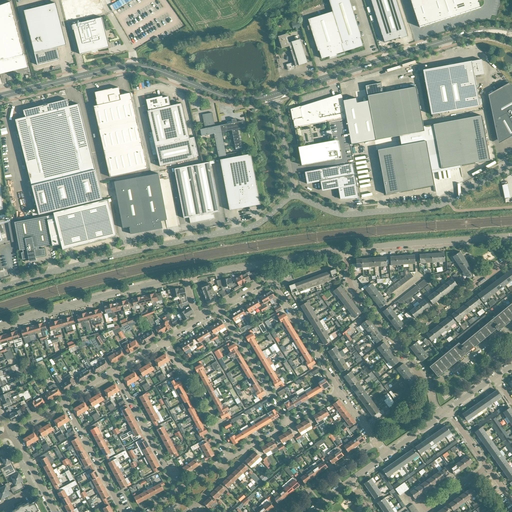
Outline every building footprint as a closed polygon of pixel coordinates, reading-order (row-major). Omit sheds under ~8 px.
[(329,0),(333,12),(308,19),(318,51),(319,51),(322,59),(329,56),(330,58),(337,55),(336,54),(363,46),(360,38),(362,37),(349,0),(329,0)] [(408,36),(399,9),(396,0),(370,0),(384,42),(400,38),(400,39),(408,36)] [(478,0),(410,0),(419,27),(480,7),(478,0)] [(11,2),(0,5),(0,74),(1,74),(0,72),(5,71),(5,73),(16,70),(16,68),(21,67),(21,69),(27,67),(24,54),(11,2)] [(24,11),(37,65),(59,60),(56,47),(66,45),(56,3),(24,11)] [(123,44),(130,40),(114,15),(108,18),(123,44)] [(109,47),(102,17),(72,25),(80,54),(109,47)] [(299,30),(298,27),(300,27),(299,21),(292,23),(293,29),(296,28),(297,31),(299,30)] [(286,34),(278,37),(282,49),(289,46),(294,62),(287,65),(288,71),(294,69),(294,67),(295,66),(299,65),(299,66),(307,63),(300,39),(291,42),(288,43),(286,34)] [(481,59),(423,70),(432,114),(437,113),(480,105),(474,76),(484,74),(481,59)] [(356,98),(343,101),(351,145),(376,140),(399,136),(424,131),(423,126),(416,87),(383,93),(381,83),(366,86),(368,100),(357,102),(356,98)] [(511,86),(509,83),(488,94),(498,144),(511,135),(511,86)] [(94,106),(110,177),(148,169),(131,93),(120,95),(118,88),(95,93),(97,105),(94,106)] [(337,95),(291,110),(294,128),(301,166),(333,160),(334,167),(352,163),(354,163),(351,145),(346,118),(343,101),(341,94),(337,95)] [(149,99),(146,100),(147,105),(149,111),(147,111),(160,167),(194,159),(194,157),(198,156),(194,137),(190,138),(183,108),(182,103),(170,106),(168,97),(162,98),(162,96),(149,99)] [(25,117),(15,120),(32,186),(39,215),(49,212),(102,199),(95,170),(79,104),(69,106),(67,99),(47,104),(23,110),(25,117)] [(205,128),(200,129),(202,136),(214,134),(219,158),(226,157),(221,132),(220,125),(215,126),(212,113),(202,115),(205,128)] [(424,131),(399,136),(401,146),(426,141),(431,140),(434,155),(436,170),(490,160),(481,116),(433,125),(423,126),(424,131)] [(243,121),(236,122),(236,119),(231,120),(232,123),(220,125),(221,132),(232,130),(236,150),(242,148),(238,129),(244,128),(243,121)] [(401,146),(378,150),(383,179),(386,195),(401,192),(434,185),(431,171),(436,170),(434,155),(431,140),(426,141),(401,146)] [(251,154),(220,160),(229,210),(241,208),(242,208),(242,207),(259,203),(255,187),(257,186),(257,185),(251,154)] [(174,169),(183,213),(184,218),(189,217),(190,223),(215,219),(214,213),(219,212),(210,162),(174,169)] [(334,167),(305,172),(307,184),(320,181),(322,191),(338,188),(340,199),(358,198),(352,163),(334,167)] [(159,174),(114,182),(123,228),(130,227),(130,228),(131,234),(131,233),(132,233),(138,232),(138,231),(153,228),(153,229),(154,229),(161,227),(162,228),(161,222),(160,222),(160,221),(167,220),(159,174)] [(54,215),(15,222),(20,250),(23,250),(23,252),(21,253),(23,259),(29,258),(29,262),(36,261),(36,257),(45,255),(44,248),(39,249),(39,247),(52,244),(52,246),(61,244),(60,242),(61,242),(63,250),(117,236),(107,199),(53,213),(54,215)] [(460,252),(453,256),(456,262),(463,257),(460,252)] [(463,257),(456,262),(460,267),(467,262),(463,257)] [(363,267),(362,259),(356,259),(356,263),(352,264),(353,272),(359,272),(359,268),(363,267)] [(467,262),(460,267),(463,272),(470,267),(467,262)] [(470,267),(463,272),(466,277),(473,272),(470,267)] [(336,281),(335,277),(338,276),(335,269),(330,271),(330,270),(329,270),(333,280),(334,282),(336,281)] [(329,270),(323,272),(327,282),(333,280),(329,270)] [(249,272),(242,276),(246,282),(250,279),(248,275),(250,274),(253,279),(256,277),(253,272),(250,273),(249,272)] [(323,272),(318,274),(321,284),(327,282),(323,272)] [(511,277),(508,272),(503,276),(508,283),(511,279),(511,277)] [(315,286),(321,284),(318,274),(312,276),(315,286)] [(238,284),(233,286),(233,288),(236,286),(237,289),(240,287),(239,286),(246,282),(242,276),(242,275),(235,279),(238,284)] [(362,275),(358,279),(361,283),(366,280),(363,277),(362,275)] [(310,288),(315,286),(312,276),(306,279),(310,288)] [(508,283),(503,276),(498,280),(503,286),(508,283)] [(233,288),(233,286),(231,278),(228,279),(223,279),(224,287),(229,286),(230,288),(233,287),(233,288)] [(452,278),(447,282),(452,289),(457,285),(452,278)] [(306,279),(300,281),(304,290),(304,293),(310,290),(310,288),(306,279)] [(498,280),(493,283),(498,290),(503,286),(498,280)] [(298,293),(304,290),(300,281),(294,283),(298,293)] [(447,282),(442,286),(447,293),(452,289),(447,282)] [(298,294),(298,293),(294,283),(294,284),(289,286),(292,293),(295,292),(296,295),(298,294)] [(365,289),(369,294),(376,289),(372,284),(371,284),(370,283),(366,286),(367,287),(365,289)] [(493,283),(488,287),(493,294),(498,290),(493,283)] [(213,286),(212,286),(202,290),(204,295),(211,292),(214,291),(213,286)] [(333,291),(337,295),(344,290),(340,286),(333,291)] [(442,286),(437,290),(442,296),(447,293),(442,286)] [(488,287),(483,291),(488,298),(493,294),(488,287)] [(178,288),(180,297),(179,298),(179,299),(179,300),(181,300),(182,303),(179,304),(179,305),(188,301),(186,296),(184,288),(178,289),(178,288)] [(376,289),(369,294),(373,298),(376,296),(379,293),(376,289)] [(271,290),(265,294),(269,300),(272,299),(275,303),(277,301),(271,290)] [(337,295),(340,300),(347,295),(344,290),(337,295)] [(437,290),(432,294),(437,300),(442,296),(437,290)] [(211,292),(204,295),(206,299),(206,300),(216,296),(215,295),(216,295),(214,291),(211,292)] [(483,291),(478,295),(483,301),(488,298),(483,291)] [(376,296),(373,298),(377,303),(383,298),(379,293),(376,296)] [(152,303),(150,294),(144,296),(146,304),(148,304),(148,306),(153,305),(153,304),(152,304),(151,303),(152,303)] [(260,297),(262,302),(264,304),(269,300),(265,294),(260,297)] [(427,297),(430,300),(433,304),(437,300),(432,294),(427,297)] [(350,299),(347,295),(340,300),(344,304),(350,299)] [(216,296),(206,300),(208,304),(215,302),(217,300),(216,296)] [(476,296),(471,300),(476,306),(481,302),(476,296)] [(132,300),(130,300),(132,307),(132,310),(136,309),(140,308),(139,306),(137,297),(132,299),(132,300)] [(383,298),(377,303),(380,308),(387,303),(383,298)] [(256,299),(251,303),(255,309),(260,306),(256,299)] [(354,304),(350,299),(344,304),(347,309),(354,304)] [(128,300),(122,301),(124,310),(123,310),(124,311),(125,310),(125,311),(125,314),(125,315),(131,314),(130,310),(130,308),(132,307),(130,300),(128,301),(128,300)] [(424,300),(419,304),(425,310),(429,306),(424,300)] [(471,300),(466,303),(471,310),(476,306),(471,300)] [(124,310),(122,301),(116,303),(118,311),(121,310),(122,315),(125,314),(125,311),(125,310),(124,311),(123,310),(124,310)] [(188,301),(179,305),(181,309),(183,309),(184,310),(185,309),(189,316),(194,313),(190,306),(187,307),(186,305),(189,304),(188,301)] [(300,306),(303,311),(310,306),(307,302),(300,306)] [(245,306),(248,310),(249,313),(255,309),(251,303),(245,306)] [(466,303),(461,307),(466,314),(471,310),(466,303)] [(112,313),(109,304),(104,306),(106,314),(108,314),(109,318),(112,317),(113,320),(112,315),(113,314),(112,313),(111,314),(111,313),(112,313)] [(357,308),(354,304),(347,309),(351,313),(357,308)] [(419,304),(414,307),(420,314),(425,310),(419,304)] [(493,319),(490,321),(491,322),(496,329),(497,330),(500,328),(501,329),(501,328),(511,319),(511,304),(494,320),(493,319)] [(303,311),(306,316),(313,311),(310,306),(303,311)] [(389,306),(383,311),(387,316),(393,311),(389,306)] [(410,311),(412,314),(415,318),(420,314),(414,307),(410,311)] [(461,307),(457,311),(462,317),(466,314),(461,307)] [(242,308),(236,312),(240,318),(246,315),(242,308)] [(357,308),(351,313),(354,318),(357,316),(361,313),(357,308)] [(101,323),(102,323),(101,317),(103,317),(100,309),(94,310),(97,319),(96,319),(96,320),(97,319),(98,320),(97,320),(99,326),(100,329),(103,329),(101,323)] [(178,311),(180,313),(182,317),(184,321),(189,317),(189,316),(185,309),(184,310),(183,309),(181,309),(178,311)] [(97,319),(94,310),(89,312),(91,320),(93,320),(94,324),(95,324),(96,327),(99,326),(97,320),(98,320),(97,319),(96,320),(96,319),(97,319)] [(316,316),(313,311),(306,316),(309,321),(316,316)] [(393,311),(387,316),(390,321),(397,316),(393,311)] [(457,311),(452,315),(457,321),(462,317),(457,311)] [(91,330),(88,321),(90,320),(88,312),(82,314),(84,322),(84,323),(85,323),(85,324),(86,328),(86,329),(87,331),(91,330)] [(236,312),(230,315),(234,321),(240,318),(236,312)] [(165,322),(161,324),(162,326),(165,331),(165,332),(171,328),(167,321),(171,319),(169,314),(169,313),(165,316),(165,315),(161,317),(165,322)] [(288,318),(285,313),(280,316),(279,313),(276,315),(281,322),(282,321),(287,318),(288,318)] [(84,322),(82,314),(76,315),(79,324),(81,323),(82,327),(85,326),(86,328),(85,330),(86,329),(86,328),(85,324),(85,323),(84,323),(84,322)] [(146,316),(148,320),(151,325),(155,323),(150,315),(148,315),(146,316)] [(458,339),(486,316),(485,315),(457,338),(458,339)] [(72,316),(67,318),(71,333),(74,333),(72,325),(75,325),(72,316)] [(148,320),(146,316),(138,320),(140,324),(148,320)] [(319,321),(316,316),(309,321),(312,325),(319,321)] [(397,316),(390,321),(394,326),(401,321),(397,316)] [(450,316),(445,320),(451,326),(455,322),(450,316)] [(172,323),(174,327),(184,321),(182,317),(172,323)] [(71,333),(67,318),(61,320),(63,328),(65,327),(67,332),(68,334),(71,333)] [(287,318),(282,321),(286,328),(291,325),(287,318)] [(155,328),(157,331),(159,335),(165,331),(162,326),(161,324),(158,319),(155,321),(157,324),(156,325),(157,327),(155,328)] [(362,324),(359,326),(363,331),(365,329),(372,324),(368,319),(362,324)] [(57,330),(62,328),(60,320),(54,321),(56,330),(57,330)] [(445,320),(441,323),(447,332),(452,328),(450,326),(451,326),(445,320)] [(58,334),(57,330),(56,330),(54,321),(48,323),(51,331),(52,331),(54,335),(55,335),(55,337),(51,338),(53,343),(59,341),(59,340),(58,334)] [(221,321),(215,324),(219,330),(225,327),(221,321)] [(312,325),(315,330),(322,326),(319,321),(312,325)] [(401,321),(394,326),(398,331),(404,326),(401,321)] [(44,322),(39,324),(41,332),(41,333),(42,333),(42,334),(43,340),(44,339),(45,343),(46,347),(49,346),(46,338),(46,336),(47,336),(45,331),(47,330),(46,327),(45,324),(44,322)] [(458,345),(430,368),(437,376),(496,329),(491,322),(463,345),(462,344),(460,346),(458,345)] [(460,322),(458,323),(464,330),(466,328),(468,326),(465,322),(461,325),(460,322)] [(262,323),(259,326),(263,333),(267,330),(262,323)] [(441,323),(436,327),(441,333),(445,330),(447,332),(441,323)] [(41,332),(39,324),(33,326),(35,334),(37,333),(39,338),(40,340),(41,340),(41,344),(45,343),(44,339),(43,340),(42,334),(42,333),(41,333),(41,332)] [(128,324),(122,326),(122,327),(123,326),(124,329),(126,333),(131,329),(128,324),(129,324),(128,324)] [(210,327),(212,332),(214,334),(219,330),(215,324),(210,327)] [(322,326),(315,330),(318,335),(325,331),(328,329),(325,324),(322,326)] [(372,324),(365,329),(369,333),(366,336),(376,328),(372,324)] [(291,325),(286,328),(290,335),(295,332),(291,325)] [(36,339),(34,334),(32,326),(26,328),(29,336),(28,336),(29,337),(30,338),(29,338),(30,342),(35,341),(36,339)] [(341,332),(344,335),(349,342),(351,340),(352,339),(347,333),(351,330),(348,326),(341,332)] [(436,327),(431,331),(436,337),(441,333),(436,327)] [(26,328),(21,330),(22,334),(23,338),(25,344),(30,342),(29,338),(30,338),(29,337),(28,336),(29,336),(26,328)] [(376,328),(366,336),(370,340),(371,340),(379,333),(376,328)] [(206,329),(201,333),(207,342),(210,340),(208,337),(210,336),(206,329)] [(108,332),(103,334),(105,338),(110,335),(111,337),(115,335),(112,330),(108,332)] [(151,330),(145,334),(149,341),(155,337),(151,330)] [(250,334),(245,337),(248,342),(249,341),(254,338),(255,337),(251,330),(248,332),(250,334)] [(15,331),(11,332),(14,341),(13,341),(13,342),(14,342),(15,342),(18,341),(17,339),(19,339),(17,331),(15,332),(15,331)] [(328,336),(325,331),(318,335),(321,340),(328,336)] [(431,331),(426,334),(431,341),(436,337),(431,331)] [(11,332),(5,334),(7,342),(10,342),(10,344),(15,342),(14,342),(13,342),(13,341),(14,341),(11,332)] [(295,332),(290,335),(295,341),(292,343),(299,339),(295,332)] [(195,336),(198,340),(199,343),(205,339),(206,342),(207,342),(201,333),(195,336)] [(379,333),(371,340),(375,345),(383,338),(379,333)] [(105,338),(103,334),(99,336),(95,339),(96,340),(97,342),(99,345),(103,343),(102,341),(105,338)] [(139,338),(141,340),(143,344),(149,341),(145,334),(139,338)] [(321,340),(324,345),(331,341),(328,336),(321,340)] [(94,338),(90,340),(92,344),(95,348),(99,346),(99,345),(97,342),(96,340),(95,339),(94,338)] [(192,338),(186,341),(190,348),(196,345),(192,338)] [(254,338),(249,341),(253,348),(258,345),(254,338)] [(132,339),(128,341),(133,350),(139,347),(135,340),(133,341),(132,339)] [(299,339),(292,343),(294,347),(297,346),(299,348),(296,350),(303,345),(299,339)] [(127,340),(122,343),(128,354),(134,351),(133,350),(128,341),(127,340)] [(190,348),(186,341),(180,345),(184,351),(190,348)] [(410,347),(414,352),(420,347),(417,342),(410,347)] [(229,343),(226,345),(231,352),(228,353),(228,354),(231,352),(232,351),(237,348),(237,349),(238,348),(235,343),(230,346),(229,343)] [(384,343),(380,346),(377,348),(381,352),(387,347),(384,343)] [(279,350),(275,344),(272,346),(269,348),(273,354),(276,352),(279,350)] [(258,345),(253,348),(257,355),(262,352),(258,345)] [(303,345),(296,350),(298,353),(301,351),(303,355),(308,352),(303,345)] [(328,351),(331,357),(338,352),(335,347),(328,351)] [(387,347),(381,352),(385,357),(391,352),(387,347)] [(420,347),(414,352),(418,357),(424,352),(420,347)] [(231,352),(228,354),(231,358),(231,357),(233,360),(236,358),(241,355),(237,349),(237,348),(232,351),(231,352)] [(120,349),(114,353),(118,360),(125,356),(120,349)] [(221,358),(223,357),(219,349),(214,352),(218,360),(221,358)] [(262,352),(257,355),(261,362),(266,359),(268,357),(264,350),(262,352)] [(338,352),(331,357),(335,362),(342,358),(342,357),(343,356),(345,355),(342,350),(338,352)] [(113,351),(107,354),(108,356),(108,357),(112,364),(118,360),(114,353),(113,351)] [(306,359),(302,361),(304,364),(306,362),(306,363),(312,359),(308,352),(303,355),(306,359)] [(391,352),(385,357),(382,359),(386,364),(389,362),(395,357),(391,352)] [(424,352),(418,357),(421,362),(428,357),(424,352)] [(52,357),(54,361),(62,357),(60,353),(52,357)] [(165,354),(160,357),(164,363),(166,362),(168,366),(171,365),(169,360),(165,354)] [(358,354),(352,358),(353,359),(355,357),(356,359),(355,360),(357,363),(362,360),(358,354)] [(241,355),(236,358),(240,365),(245,362),(241,355)] [(100,357),(97,359),(98,362),(103,369),(109,366),(106,362),(104,359),(102,360),(100,357)] [(160,357),(155,360),(157,365),(155,366),(158,370),(158,371),(161,369),(165,366),(164,363),(160,357)] [(266,359),(261,362),(265,368),(270,365),(273,364),(269,357),(268,357),(266,359)] [(395,357),(389,362),(392,367),(399,362),(395,357)] [(312,359),(306,363),(310,370),(313,369),(311,366),(315,363),(313,358),(312,359)] [(342,358),(335,362),(338,367),(342,364),(345,363),(342,358)] [(103,369),(98,362),(96,359),(90,362),(96,373),(103,369)] [(199,365),(194,368),(197,372),(198,372),(203,369),(204,369),(200,361),(198,362),(199,365)] [(211,364),(215,371),(217,369),(220,368),(216,361),(211,364)] [(245,362),(240,365),(244,372),(249,369),(245,362)] [(150,363),(145,366),(148,373),(153,370),(155,373),(158,371),(155,366),(153,368),(150,363)] [(342,364),(338,367),(341,372),(348,368),(345,363),(342,364)] [(403,363),(399,366),(396,368),(400,373),(407,368),(403,363)] [(270,365),(265,368),(269,375),(274,372),(273,370),(276,369),(273,364),(270,365)] [(13,366),(10,367),(7,368),(9,373),(10,373),(10,374),(11,374),(14,373),(13,372),(16,371),(13,366)] [(140,375),(143,379),(143,380),(146,379),(144,375),(148,373),(145,366),(139,370),(142,374),(140,375)] [(368,367),(364,370),(361,371),(365,376),(371,372),(368,367)] [(85,370),(82,372),(86,379),(93,376),(88,368),(85,370)] [(407,368),(400,373),(404,378),(410,373),(407,368)] [(203,369),(198,372),(202,379),(206,376),(203,369)] [(244,372),(248,378),(253,376),(249,369),(244,372)] [(82,372),(76,376),(80,383),(86,379),(82,372)] [(135,372),(129,376),(133,382),(138,379),(139,382),(142,381),(139,376),(137,377),(135,372)] [(274,372),(269,375),(274,382),(280,378),(278,379),(274,372)] [(344,376),(348,382),(354,377),(350,372),(344,376)] [(404,378),(408,383),(414,378),(410,373),(404,378)] [(70,374),(64,377),(67,381),(71,388),(76,385),(73,379),(70,374)] [(214,384),(226,378),(224,375),(222,376),(213,382),(214,384)] [(354,377),(348,382),(351,387),(358,382),(360,380),(357,375),(354,377)] [(129,376),(124,379),(128,385),(130,389),(133,388),(130,383),(133,382),(129,376)] [(206,376),(202,379),(205,386),(210,383),(206,376)] [(246,380),(247,384),(249,387),(253,385),(257,383),(253,376),(248,378),(246,380)] [(280,378),(274,382),(273,382),(276,387),(280,384),(282,387),(284,386),(280,378)] [(318,383),(319,385),(322,390),(329,386),(325,378),(318,383)] [(414,378),(408,383),(411,388),(418,383),(414,378)] [(182,385),(180,381),(175,383),(174,380),(171,381),(173,385),(175,389),(177,388),(181,386),(182,386),(182,385)] [(67,381),(61,385),(65,392),(71,388),(67,381)] [(8,385),(0,387),(0,393),(10,389),(8,386),(11,384),(10,382),(7,383),(8,385)] [(358,382),(351,387),(355,392),(361,387),(358,382)] [(55,383),(49,387),(51,391),(55,397),(61,394),(55,383)] [(210,383),(205,386),(209,393),(214,390),(210,383)] [(257,383),(253,385),(257,392),(255,393),(261,389),(257,383)] [(107,395),(105,396),(108,401),(111,400),(109,396),(116,392),(118,396),(121,395),(119,391),(119,390),(115,384),(104,391),(107,395)] [(319,385),(313,389),(316,394),(322,390),(319,385)] [(175,389),(174,390),(178,397),(181,395),(185,393),(182,386),(181,386),(177,388),(175,389)] [(361,387),(355,392),(358,397),(365,392),(361,387)] [(218,388),(214,390),(209,393),(213,400),(218,397),(220,396),(222,395),(218,388)] [(261,389),(255,393),(258,397),(254,400),(255,403),(262,399),(261,396),(265,393),(262,389),(261,389)] [(313,389),(306,394),(309,398),(316,394),(313,389)] [(21,394),(19,395),(19,396),(20,397),(23,395),(26,400),(29,399),(31,397),(28,390),(21,394)] [(497,390),(492,394),(496,400),(501,397),(497,390)] [(45,394),(46,397),(49,401),(55,397),(51,391),(45,394)] [(304,391),(297,395),(302,402),(309,398),(306,394),(304,391)] [(10,392),(0,395),(0,397),(2,402),(13,397),(12,396),(11,395),(10,392)] [(148,392),(139,397),(143,403),(149,400),(147,396),(150,394),(148,392)] [(365,392),(358,397),(362,401),(369,397),(365,392)] [(100,393),(94,397),(98,403),(103,400),(105,403),(107,402),(104,397),(102,398),(100,393)] [(185,393),(181,395),(184,401),(184,402),(189,400),(185,393)] [(13,397),(2,402),(4,408),(15,403),(14,398),(17,397),(15,394),(12,396),(13,397)] [(492,394),(487,397),(491,404),(496,400),(492,394)] [(294,397),(291,399),(295,406),(302,402),(297,395),(294,397)] [(34,398),(35,400),(39,407),(45,403),(41,397),(38,399),(36,396),(34,398)] [(386,399),(384,401),(389,407),(395,403),(393,401),(390,396),(386,399)] [(92,404),(90,405),(93,410),(95,409),(94,406),(98,403),(94,397),(89,400),(92,404)] [(221,404),(218,397),(213,400),(217,407),(221,404)] [(369,397),(362,401),(365,406),(372,402),(369,397)] [(487,397),(482,400),(487,407),(491,404),(487,397)] [(29,399),(26,400),(25,401),(27,405),(30,404),(34,411),(39,408),(39,407),(35,400),(31,402),(29,399)] [(290,399),(284,403),(288,411),(295,406),(291,399),(290,399)] [(28,415),(31,412),(26,404),(24,400),(21,402),(22,404),(21,404),(22,406),(24,409),(28,415)] [(149,400),(143,403),(146,410),(152,407),(149,400)] [(189,400),(184,402),(180,404),(184,412),(188,409),(193,407),(189,400)] [(333,404),(327,408),(328,411),(335,407),(337,410),(343,405),(338,400),(333,404)] [(482,400),(477,404),(482,410),(487,407),(482,400)] [(221,404),(217,407),(220,414),(225,411),(227,410),(229,409),(225,402),(222,404),(221,404)] [(372,402),(365,406),(369,411),(376,407),(372,402)] [(84,403),(79,406),(83,412),(87,410),(89,413),(92,411),(89,406),(87,407),(84,403)] [(124,414),(124,415),(130,412),(126,404),(119,408),(121,411),(122,410),(124,414)] [(477,404),(472,407),(477,414),(482,410),(477,404)] [(152,407),(146,410),(150,416),(159,412),(155,405),(152,407)] [(333,418),(335,420),(337,419),(347,411),(343,405),(337,410),(339,413),(333,418)] [(10,406),(5,409),(7,412),(9,410),(10,411),(9,411),(11,414),(8,415),(13,422),(18,419),(13,411),(14,410),(14,409),(13,409),(11,406),(10,407),(10,406)] [(79,406),(74,409),(77,415),(80,419),(83,418),(81,415),(80,414),(83,412),(79,406)] [(188,409),(192,416),(197,414),(193,407),(188,409)] [(376,407),(369,411),(373,416),(375,415),(377,418),(382,415),(376,407)] [(472,407),(467,411),(472,417),(477,414),(472,407)] [(17,408),(14,410),(13,411),(18,419),(19,420),(24,417),(20,409),(18,410),(17,408)] [(511,413),(511,410),(510,408),(503,412),(506,417),(511,413)] [(267,413),(269,416),(272,421),(279,416),(275,409),(267,413)] [(325,409),(319,412),(323,419),(329,415),(325,409)] [(220,414),(219,414),(222,419),(227,417),(228,419),(231,418),(228,414),(227,410),(225,411),(220,414)] [(347,411),(337,419),(338,421),(341,419),(340,417),(342,415),(346,421),(351,417),(347,411)] [(472,417),(467,411),(462,414),(464,417),(466,420),(467,421),(472,417)] [(130,412),(124,415),(128,423),(134,419),(130,412)] [(159,412),(150,416),(155,425),(159,423),(158,421),(159,420),(159,419),(162,417),(161,414),(160,412),(159,412)] [(319,412),(313,416),(317,422),(317,424),(315,425),(316,428),(318,430),(319,432),(321,436),(324,434),(319,426),(325,422),(323,419),(319,412)] [(65,414),(60,417),(63,424),(65,428),(71,425),(69,421),(65,414)] [(192,416),(186,420),(187,423),(194,420),(196,423),(200,421),(197,414),(192,416)] [(265,425),(262,420),(260,416),(253,420),(255,424),(258,429),(265,425)] [(269,416),(262,420),(265,425),(272,421),(269,416)] [(57,425),(55,426),(58,431),(61,430),(59,427),(63,424),(60,417),(54,421),(57,425)] [(351,417),(346,421),(350,426),(356,422),(351,417)] [(134,419),(128,423),(129,423),(127,425),(128,428),(131,427),(132,430),(138,427),(134,419)] [(308,419),(302,423),(305,429),(311,425),(308,419)] [(196,423),(199,430),(200,430),(204,428),(200,421),(196,423)] [(89,427),(94,437),(100,433),(97,427),(99,425),(97,422),(92,426),(89,427)] [(302,423),(296,427),(299,433),(305,429),(302,423)] [(50,424),(44,427),(48,433),(53,430),(54,433),(57,432),(54,427),(52,428),(50,424)] [(255,424),(249,428),(252,433),(258,429),(255,424)] [(240,429),(242,432),(245,437),(252,433),(249,428),(247,425),(240,429)] [(158,426),(156,427),(161,436),(166,433),(163,426),(159,428),(158,426)] [(446,426),(441,429),(446,436),(448,439),(453,436),(451,432),(446,426)] [(44,427),(39,430),(41,434),(40,436),(43,441),(45,439),(43,436),(44,435),(48,433),(44,427)] [(124,435),(120,437),(122,440),(131,435),(134,441),(135,440),(143,436),(138,427),(132,430),(127,433),(124,435)] [(200,430),(199,430),(198,431),(202,439),(204,437),(203,435),(207,432),(205,427),(204,428),(200,430)] [(481,427),(475,432),(478,437),(485,432),(481,427)] [(441,429),(436,433),(440,440),(446,436),(441,429)] [(290,430),(284,433),(288,439),(294,436),(290,430)] [(485,432),(478,437),(482,442),(488,437),(491,435),(487,430),(485,432)] [(331,433),(332,434),(335,439),(340,447),(343,445),(338,438),(333,431),(331,433)] [(242,432),(235,436),(238,441),(245,437),(242,432)] [(34,433),(29,436),(32,443),(34,445),(37,443),(36,441),(37,440),(39,443),(42,441),(39,436),(37,437),(34,433)] [(100,433),(94,437),(98,443),(103,440),(100,433)] [(166,433),(161,436),(164,442),(170,439),(166,433)] [(284,433),(278,437),(282,443),(288,439),(284,433)] [(331,433),(327,435),(329,438),(330,437),(333,441),(335,439),(332,434),(331,433)] [(436,433),(431,436),(435,443),(440,440),(436,433)] [(361,434),(355,438),(359,444),(365,439),(361,434)] [(73,444),(68,447),(69,451),(71,450),(81,444),(76,435),(74,436),(70,438),(73,444)] [(235,436),(234,435),(227,439),(228,442),(231,440),(234,445),(239,442),(238,441),(235,436)] [(29,436),(23,439),(27,446),(29,450),(32,448),(30,444),(32,443),(29,436)] [(431,436),(425,440),(430,447),(435,443),(431,436)] [(488,437),(482,442),(485,446),(492,442),(488,437)] [(107,446),(110,445),(106,438),(103,440),(98,443),(101,450),(107,446)] [(149,447),(144,438),(136,442),(140,451),(143,450),(145,448),(149,447)] [(173,438),(170,439),(164,442),(168,449),(173,446),(176,444),(173,438)] [(355,438),(349,442),(353,448),(359,444),(355,438)] [(205,439),(190,447),(192,451),(201,446),(204,450),(210,447),(205,439)] [(336,446),(331,450),(333,454),(338,459),(343,455),(340,451),(339,449),(338,448),(340,447),(335,439),(333,441),(336,446)] [(344,446),(345,448),(348,452),(353,448),(349,442),(347,439),(344,441),(346,444),(344,446)] [(273,440),(267,444),(271,450),(277,446),(273,440)] [(425,440),(420,444),(425,450),(430,447),(425,440)] [(492,442),(485,446),(489,451),(495,447),(492,442)] [(81,444),(71,450),(72,452),(73,452),(77,450),(79,454),(84,451),(81,444)] [(267,444),(261,448),(265,454),(271,450),(267,444)] [(415,447),(418,451),(420,454),(425,450),(420,444),(415,447)] [(107,446),(101,450),(106,458),(115,454),(112,448),(109,450),(107,446)] [(173,446),(168,449),(171,455),(174,454),(176,457),(178,455),(173,446)] [(152,453),(149,447),(145,448),(143,450),(140,451),(142,455),(145,454),(146,456),(152,453)] [(210,447),(204,450),(207,456),(204,458),(205,460),(208,458),(214,455),(210,447)] [(495,447),(489,451),(492,456),(499,451),(495,447)] [(0,456),(1,456),(2,457),(1,457),(3,461),(11,457),(9,454),(8,454),(5,448),(0,450),(0,456)] [(413,449),(408,452),(413,459),(418,456),(413,449)] [(111,469),(112,469),(113,468),(120,464),(117,458),(123,455),(125,459),(129,457),(125,450),(107,460),(110,466),(109,467),(110,469),(111,469)] [(328,458),(329,460),(332,464),(338,459),(333,454),(331,451),(331,450),(327,453),(330,456),(328,458)] [(79,454),(76,455),(80,462),(88,457),(84,451),(79,454)] [(255,451),(250,456),(255,461),(260,457),(255,451)] [(499,451),(492,456),(496,461),(502,456),(499,451)] [(41,456),(39,457),(43,465),(44,467),(50,464),(53,462),(48,452),(41,456)] [(408,452),(403,456),(408,463),(413,459),(408,452)] [(156,460),(152,453),(146,456),(144,458),(147,464),(150,463),(152,461),(156,460)] [(262,459),(264,461),(263,462),(268,469),(271,467),(266,460),(268,458),(266,455),(262,459)] [(442,455),(439,457),(446,466),(449,464),(442,455)] [(250,456),(245,461),(250,466),(255,461),(250,456)] [(403,456),(398,459),(403,466),(408,463),(403,456)] [(467,456),(462,460),(466,466),(472,462),(467,456)] [(502,456),(496,461),(499,466),(506,461),(502,456)] [(3,461),(5,465),(6,465),(6,466),(1,469),(1,470),(3,473),(3,474),(15,468),(12,462),(12,461),(11,457),(3,461)] [(88,457),(80,462),(81,465),(84,464),(86,467),(83,468),(85,471),(93,466),(88,457)] [(192,462),(189,464),(193,469),(196,467),(201,463),(199,460),(198,458),(195,459),(192,462)] [(398,459),(393,463),(397,470),(403,466),(398,459)] [(152,461),(150,463),(155,472),(157,471),(156,468),(159,466),(156,460),(152,461)] [(318,460),(315,462),(317,465),(320,468),(322,471),(327,467),(323,461),(321,463),(318,460)] [(462,460),(456,464),(461,470),(466,466),(462,460)] [(442,469),(438,463),(437,464),(434,461),(432,462),(435,466),(439,472),(443,478),(449,474),(445,467),(442,469)] [(506,461),(499,466),(503,471),(509,466),(506,461)] [(315,462),(309,466),(316,475),(322,471),(320,468),(317,465),(315,462)] [(243,463),(238,468),(243,473),(248,468),(243,463)] [(393,463),(388,467),(392,473),(397,470),(393,463)] [(50,464),(44,467),(47,472),(48,473),(53,470),(53,469),(50,464)] [(113,468),(112,469),(115,476),(124,471),(122,467),(120,464),(113,468)] [(193,469),(189,464),(185,466),(183,464),(181,465),(186,473),(193,469)] [(456,464),(450,468),(455,475),(461,470),(456,464)] [(304,471),(310,479),(316,475),(309,466),(304,470),(304,471)] [(511,469),(509,466),(503,471),(506,476),(511,471),(511,469)] [(294,474),(290,470),(287,467),(284,469),(291,477),(294,474)] [(388,467),(382,470),(387,477),(392,473),(388,467)] [(19,473),(18,474),(15,468),(3,474),(6,478),(11,475),(12,477),(13,481),(21,477),(19,473)] [(53,470),(48,473),(51,480),(57,477),(60,475),(57,468),(53,470)] [(86,472),(87,475),(89,474),(93,480),(98,477),(94,468),(86,472)] [(238,468),(233,473),(238,478),(240,480),(242,483),(243,483),(244,482),(242,479),(243,478),(240,476),(243,473),(238,468)] [(124,471),(115,476),(119,482),(125,479),(123,476),(126,474),(124,471)] [(250,475),(250,476),(257,484),(260,481),(253,473),(250,471),(248,473),(250,475)] [(300,478),(302,479),(305,484),(310,479),(304,471),(301,473),(303,476),(300,478)] [(57,477),(51,480),(56,489),(62,485),(61,483),(60,483),(58,480),(63,477),(67,475),(65,472),(57,477)] [(439,472),(433,475),(438,482),(443,478),(439,472)] [(233,473),(228,478),(232,483),(238,478),(233,473)] [(438,482),(433,475),(428,480),(432,486),(438,482)] [(15,484),(16,484),(16,485),(11,488),(11,489),(13,493),(25,487),(22,481),(23,481),(22,479),(21,477),(13,481),(15,484)] [(93,480),(89,482),(93,488),(96,487),(102,484),(98,477),(93,480)] [(293,477),(287,482),(294,490),(299,485),(293,477)] [(125,479),(119,482),(122,489),(131,484),(130,482),(129,482),(127,478),(125,479)] [(228,478),(222,482),(227,488),(232,483),(228,478)] [(364,483),(368,488),(374,484),(371,479),(364,483)] [(428,480),(422,484),(427,490),(432,486),(428,480)] [(59,489),(57,490),(61,499),(67,496),(70,495),(71,495),(68,489),(77,485),(75,481),(59,489)] [(162,486),(165,484),(163,482),(154,487),(157,493),(163,489),(162,486)] [(282,486),(284,489),(289,494),(294,490),(287,482),(282,486)] [(0,487),(5,496),(8,495),(8,496),(11,495),(8,491),(11,489),(11,488),(8,483),(5,484),(6,486),(1,488),(0,487)] [(102,484),(96,487),(98,490),(100,493),(105,490),(102,484)] [(220,484),(215,489),(220,494),(225,489),(220,484)] [(374,484),(368,488),(371,494),(378,489),(374,484)] [(422,484),(416,488),(421,494),(427,490),(422,484)] [(154,487),(147,490),(150,496),(157,493),(154,487)] [(472,487),(466,491),(471,498),(476,494),(472,487)] [(83,495),(85,497),(87,496),(87,494),(90,493),(91,491),(94,489),(94,488),(86,493),(85,491),(82,492),(83,495)] [(416,488),(410,492),(415,498),(421,494),(416,488)] [(215,489),(210,494),(211,496),(215,499),(220,494),(215,489)] [(284,489),(279,493),(283,499),(289,494),(284,489)] [(378,489),(371,494),(375,499),(381,494),(378,489)] [(105,490),(100,493),(104,502),(107,501),(106,498),(109,497),(105,490)] [(147,490),(141,494),(144,500),(150,496),(147,490)] [(466,491),(460,495),(465,502),(471,498),(466,491)] [(137,496),(135,493),(133,495),(137,503),(144,500),(141,494),(137,496)] [(273,498),(275,500),(278,503),(283,499),(279,493),(273,498)] [(67,496),(61,499),(65,506),(71,503),(73,501),(72,495),(71,495),(70,495),(67,496)] [(460,495),(454,500),(459,506),(465,502),(460,495)] [(211,510),(217,505),(214,501),(215,500),(215,499),(211,496),(210,497),(209,497),(203,503),(208,508),(211,510)] [(377,503),(381,508),(388,503),(384,498),(377,503)] [(266,499),(261,503),(261,504),(264,506),(268,511),(274,507),(270,503),(269,502),(268,501),(266,499)] [(454,500),(449,504),(453,510),(459,506),(454,500)] [(14,511),(40,511),(35,501),(29,504),(28,503),(25,504),(24,503),(22,504),(16,507),(16,509),(13,510),(14,511)] [(71,503),(65,506),(68,511),(69,511),(74,509),(71,503)] [(105,507),(103,508),(105,511),(109,511),(112,510),(108,503),(105,504),(103,505),(105,507)] [(388,503),(381,508),(383,511),(385,511),(391,508),(388,503)]
